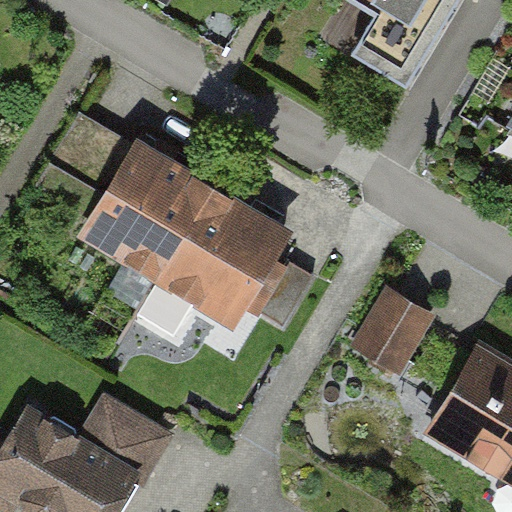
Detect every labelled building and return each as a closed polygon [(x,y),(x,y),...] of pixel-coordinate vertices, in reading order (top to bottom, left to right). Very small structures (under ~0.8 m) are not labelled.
[(409,86),(460,0),(353,0),(377,14),(353,53),(409,86)] [(215,189),(141,145),(137,149),(80,115),(37,186),(95,220),(88,232),(163,277),(215,189)] [(285,232),(215,189),(163,277),(139,314),(175,336),(198,298),(234,320),(244,303),(285,328),(316,276),(274,250),(285,232)] [(432,315),(393,292),(360,345),(399,369),(432,315)] [(511,374),(477,354),(437,421),(477,445),(470,456),(500,474),(506,464),(511,467),(511,374)] [(114,511),(134,479),(142,483),(171,435),(108,398),(82,442),(31,411),(0,462),(0,483),(27,500),(29,511),(114,511)]
